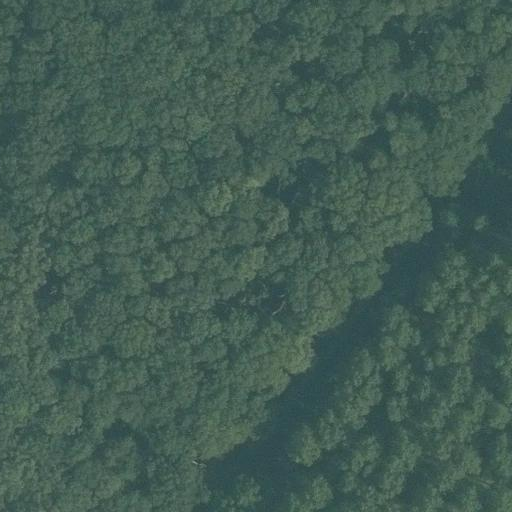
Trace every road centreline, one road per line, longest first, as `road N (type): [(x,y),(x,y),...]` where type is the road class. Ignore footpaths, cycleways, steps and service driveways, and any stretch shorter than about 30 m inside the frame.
road 1 (track): [(166,0),(0,209)]
road 2 (track): [(129,511),(0,419)]
